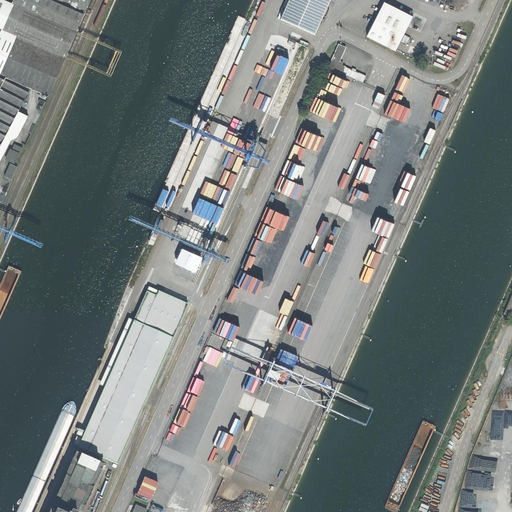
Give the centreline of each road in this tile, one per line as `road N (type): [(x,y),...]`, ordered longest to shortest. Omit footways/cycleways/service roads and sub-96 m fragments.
road 1 (residential): [(116,511),(326,38),(339,32),(437,78),(451,77),(492,0)]
road 2 (unknown): [(313,197),(352,213),(360,226),(324,318),(279,408),(223,393)]
road 3 (unknown): [(223,393),(313,197)]
road 4 (residential): [(444,511),(511,326)]
road 5 (unknown): [(313,197),(380,51)]
